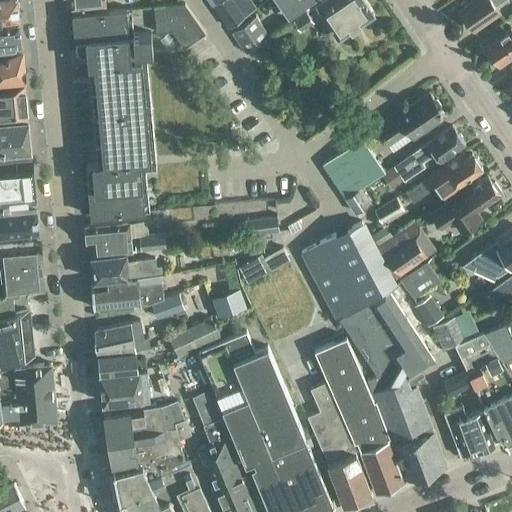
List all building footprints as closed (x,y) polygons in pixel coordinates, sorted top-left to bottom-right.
[(18,22),(16,0),(0,0),(0,23),(18,21),(18,22)] [(237,0),(218,13),(227,26),(246,13),(237,0)] [(272,0),(286,19),(313,0),(272,0)] [(321,0),(315,5),(338,38),(352,28),(352,29),(360,23),(374,13),(364,0),(321,0)] [(472,0),(459,10),(465,18),(464,20),(469,27),(471,27),(473,29),(499,11),(494,4),(501,0),(472,0)] [(183,47),(205,32),(184,3),(153,5),(156,32),(171,31),(183,47)] [(140,52),(152,51),(150,32),(127,34),(125,8),(72,13),(76,48),(81,52),(87,52),(97,163),(86,164),(91,215),(143,211),(139,160),(150,159),(140,52)] [(300,30),(313,21),(306,11),(293,20),(300,30)] [(245,51),(268,35),(255,15),(232,31),(245,51)] [(18,22),(0,24),(0,49),(20,48),(21,48),(18,22)] [(511,29),(510,27),(484,46),(486,48),(484,50),(490,57),(492,57),(498,65),(511,55),(511,29)] [(0,80),(24,78),(21,50),(20,50),(4,57),(0,59),(0,80)] [(0,84),(0,120),(28,118),(24,82),(0,84)] [(413,137),(445,115),(441,109),(443,108),(438,101),(436,102),(429,92),(405,108),(404,106),(376,125),(388,143),(408,129),(413,137)] [(0,152),(30,150),(28,119),(0,121),(0,152)] [(452,125),(394,164),(404,179),(425,165),(422,161),(434,153),(440,161),(465,144),(452,125)] [(362,136),(329,158),(322,163),(344,196),(384,169),(362,136)] [(463,152),(421,181),(427,189),(435,184),(445,199),(459,190),(456,185),(482,168),(480,165),(480,162),(477,157),(474,156),(471,153),(466,157),(463,152)] [(31,159),(0,162),(0,204),(35,201),(34,184),(33,177),(31,159)] [(403,179),(394,165),(381,174),(390,187),(403,179)] [(440,227),(451,219),(460,232),(479,219),(474,211),(500,193),(499,191),(501,190),(494,181),(493,182),(487,175),(431,213),(430,212),(424,216),(427,221),(433,217),(440,227)] [(370,202),(360,186),(345,196),(355,212),(370,202)] [(404,209),(396,195),(373,209),(381,223),(404,209)] [(0,236),(38,233),(36,211),(0,214),(0,236)] [(246,235),(278,231),(277,216),(244,219),(245,229),(246,235)] [(139,219),(129,220),(85,224),(87,241),(92,240),(93,253),(161,247),(165,246),(164,231),(140,232),(139,219)] [(244,219),(235,220),(236,230),(245,229),(244,219)] [(386,287),(387,289),(396,284),(361,221),(336,234),(335,232),(301,251),(336,319),(386,287)] [(385,225),(383,226),(373,232),(379,243),(391,235),(385,225)] [(399,273),(426,255),(412,234),(385,254),(399,273)] [(511,235),(499,245),(495,239),(461,264),(493,278),(495,274),(497,275),(510,265),(511,267),(511,265),(511,235)] [(44,288),(39,242),(0,245),(0,279),(1,280),(3,294),(0,295),(0,312),(28,305),(26,291),(44,288)] [(271,268),(289,258),(282,246),(264,256),(271,268)] [(92,279),(161,270),(160,265),(155,266),(154,257),(127,261),(125,251),(90,255),(91,258),(89,260),(89,266),(91,268),(92,279)] [(441,277),(428,259),(400,278),(414,297),(441,277)] [(197,301),(219,291),(210,270),(187,281),(197,301)] [(499,304),(511,294),(511,273),(489,289),(499,304)] [(149,302),(163,297),(161,280),(138,283),(137,277),(91,283),(93,307),(102,306),(139,301),(142,304),(149,302)] [(218,315),(245,305),(239,287),(211,296),(218,315)] [(434,361),(387,289),(386,287),(336,319),(337,319),(339,318),(376,374),(367,378),(371,390),(374,399),(377,398),(400,456),(396,457),(397,463),(402,461),(408,478),(446,464),(413,379),(422,373),(420,370),(434,361)] [(163,297),(149,302),(155,317),(184,307),(178,291),(163,297)] [(443,315),(430,295),(414,305),(427,325),(443,315)] [(28,305),(0,312),(0,360),(31,353),(32,352),(28,305)] [(466,337),(456,314),(431,326),(442,348),(466,337)] [(169,336),(178,356),(193,349),(219,337),(210,317),(169,336)] [(98,352),(135,349),(130,321),(95,328),(98,352)] [(270,511),(312,511),(332,504),(267,346),(254,351),(246,331),(198,350),(245,463),(253,460),(255,464),(251,466),(270,511)] [(483,331),(475,334),(454,344),(466,366),(470,377),(481,404),(501,442),(507,439),(507,440),(511,438),(511,376),(506,367),(483,331)] [(374,399),(371,390),(370,391),(346,337),(346,335),(313,346),(354,440),(354,441),(356,440),(360,449),(376,491),(404,480),(403,479),(397,463),(396,457),(400,456),(377,398),(374,399)] [(136,368),(135,349),(98,352),(99,372),(139,368),(141,368),(136,368)] [(56,415),(51,362),(14,366),(14,367),(0,369),(0,399),(2,416),(19,415),(19,421),(52,419),(52,418),(55,415),(56,415)] [(139,368),(99,372),(102,402),(149,397),(146,367),(141,368),(139,368)] [(450,394),(472,384),(466,371),(444,381),(450,394)] [(343,503),(371,492),(353,446),(355,445),(327,379),(310,387),(320,409),(307,414),(322,447),(327,462),(343,502),(343,503)] [(243,464),(223,416),(212,386),(192,394),(211,442),(197,448),(214,483),(225,511),(256,511),(238,467),(243,464)] [(171,393),(162,395),(164,404),(160,405),(129,410),(129,409),(103,413),(111,464),(112,464),(113,471),(170,455),(169,455),(174,454),(174,455),(176,455),(176,453),(182,452),(178,438),(189,433),(182,419),(180,414),(182,413),(177,400),(174,401),(171,393)] [(481,410),(466,416),(462,403),(443,410),(460,456),(468,453),(469,456),(478,452),(477,449),(479,449),(483,450),(489,448),(491,444),(494,443),(481,410)] [(169,455),(170,455),(113,471),(119,500),(121,511),(175,511),(168,497),(170,495),(162,474),(173,470),(190,463),(187,457),(184,458),(182,452),(176,453),(176,455),(174,455),(174,454),(169,455)] [(190,463),(173,470),(162,474),(170,495),(183,490),(192,511),(212,511),(211,509),(200,485),(190,463)] [(14,482),(0,488),(0,511),(19,511),(18,508),(24,505),(14,482)]
